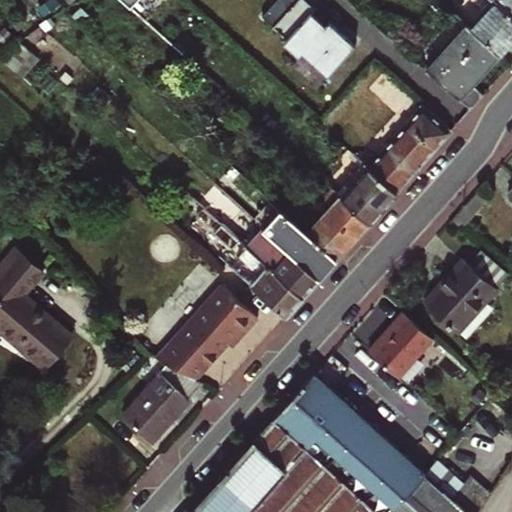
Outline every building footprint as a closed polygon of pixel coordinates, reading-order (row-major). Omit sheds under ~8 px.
[(255,15),(271,29),(274,25),(298,46),(325,17),(305,0),(246,0),(246,1),(258,12),(255,15)] [(493,0),(468,0),(482,12),(493,0)] [(499,53),(511,37),(511,17),(493,0),(482,12),(470,26),(499,53)] [(511,0),(493,0),(511,17),(511,0)] [(482,93),(471,83),(499,53),(470,26),(466,23),(425,68),(470,108),(482,93)] [(394,192),(451,129),(422,103),(364,165),(394,192)] [(341,196),(368,221),(394,192),(364,165),(363,164),(357,171),(361,174),(341,196)] [(284,313),(302,294),(245,244),(188,192),(179,202),(223,241),(215,251),(284,313)] [(450,220),(459,228),(485,200),(476,192),(450,220)] [(306,231),(335,257),(368,221),(341,196),(339,195),(306,231)] [(318,276),(335,257),(306,231),(279,206),(262,225),(318,276)] [(302,294),(318,276),(262,225),(245,244),(302,294)] [(0,330),(41,365),(70,331),(21,291),(40,267),(15,246),(0,262),(0,330)] [(426,307),(459,335),(498,291),(509,278),(483,255),(472,268),(465,262),(426,307)] [(237,330),(240,333),(258,314),(222,281),(154,355),(166,361),(195,376),(237,330)] [(366,351),(396,378),(432,338),(402,311),(391,323),(393,325),(384,334),(382,333),(366,351)] [(121,413),(150,438),(202,380),(195,376),(166,361),(121,413)] [(386,511),(424,470),(314,371),(186,511),(386,511)] [(386,511),(469,511),(449,494),(455,487),(460,481),(435,458),(424,470),(386,511)] [(460,481),(455,487),(449,494),(469,511),(478,511),(480,509),(490,493),(466,473),(460,481)]
